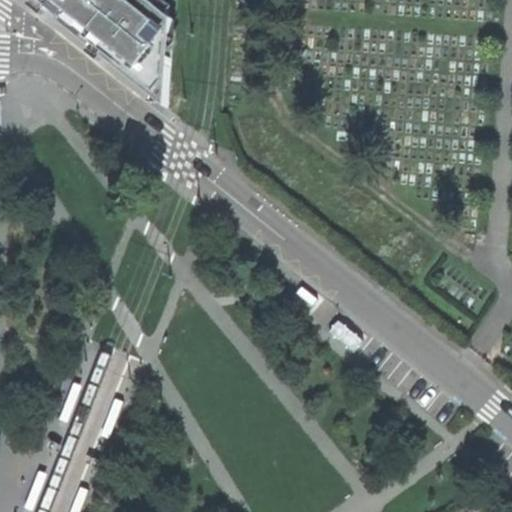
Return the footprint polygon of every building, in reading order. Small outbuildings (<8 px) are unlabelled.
[(316,299),(319,296),(301,284),(296,290),(309,300),(314,303),(316,299)] [(64,425),(68,427),(83,391),(75,388),(62,419),(60,424),(64,425)] [(124,406),(121,405),(106,441),(114,444),(127,413),(129,408),(124,406)] [(26,511),(32,511),(47,478),(39,475),(26,506),(24,511),(26,511)] [(89,494),(85,492),(76,511),(85,511),(91,500),(93,495),(89,494)]
